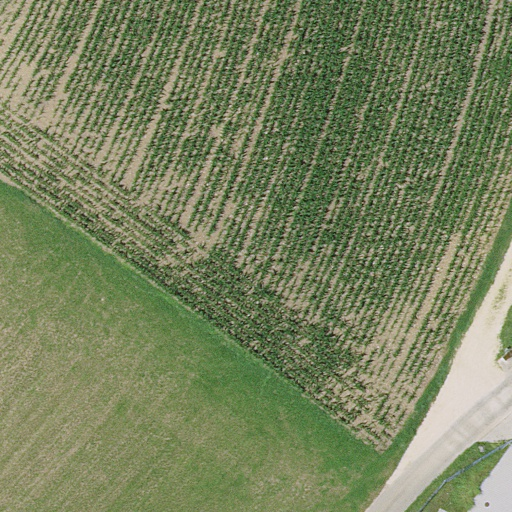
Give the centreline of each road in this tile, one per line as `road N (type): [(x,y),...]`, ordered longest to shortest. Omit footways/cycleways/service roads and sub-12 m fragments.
road 1 (unclassified): [(389,511),(464,431),(511,393)]
road 2 (track): [(464,431),(511,301)]
